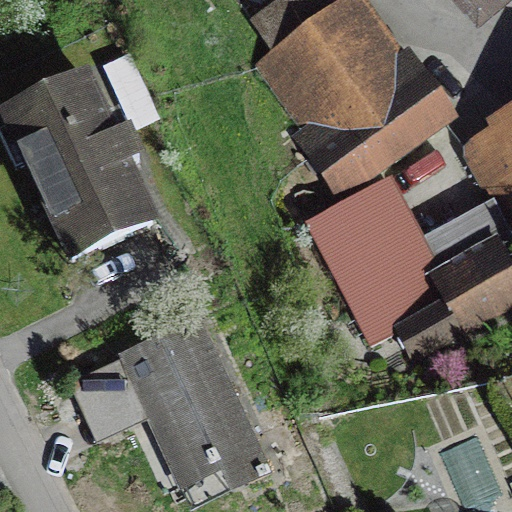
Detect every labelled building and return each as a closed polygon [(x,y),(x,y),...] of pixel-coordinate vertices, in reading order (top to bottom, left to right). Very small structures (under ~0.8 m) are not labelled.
[(277,0),(227,34),(332,186),(420,126),(333,0),(277,0)] [(99,80),(3,124),(72,274),(167,231),(99,80)] [(511,118),(456,148),(505,232),(511,228),(511,118)] [(371,375),(511,298),(511,244),(505,232),(428,274),(382,190),(296,237),(371,375)] [(212,339),(78,399),(107,464),(155,443),(185,511),(217,511),(277,486),(212,339)]
